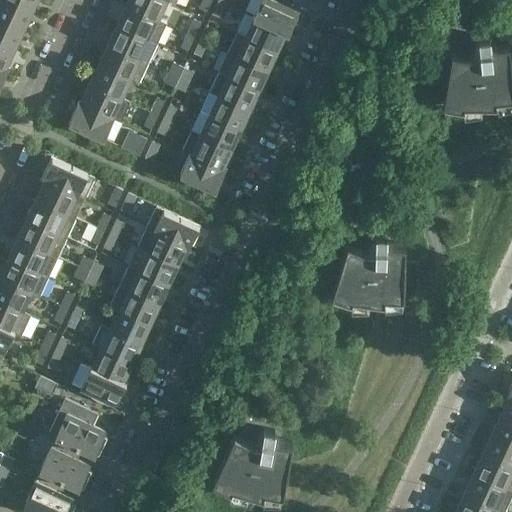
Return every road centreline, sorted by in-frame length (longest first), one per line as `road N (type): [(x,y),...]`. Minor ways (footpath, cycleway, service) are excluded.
road 1 (residential): [(114,511),(356,0)]
road 2 (residential): [(405,511),(511,281)]
road 3 (residential): [(0,182),(82,0)]
